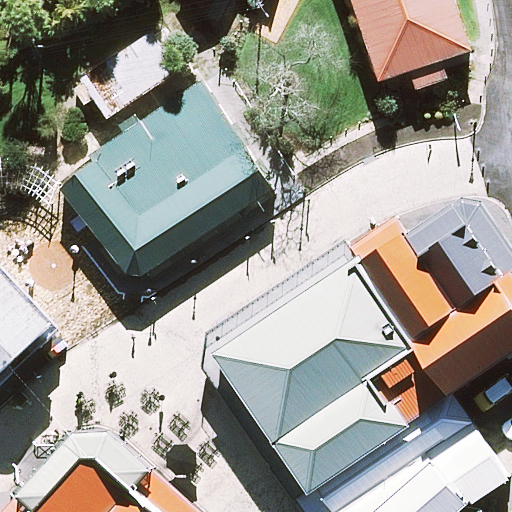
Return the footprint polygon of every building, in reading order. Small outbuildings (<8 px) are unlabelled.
[(465,58),(446,0),(333,0),(364,91),(465,58)] [(153,38),(81,84),(106,123),(178,77),(153,38)] [(275,175),(209,85),(67,190),(132,278),(150,281),(282,184),(275,175)] [(511,269),(511,240),(486,203),(474,201),(418,239),(433,260),(481,226),(511,269)] [(337,511),(336,511),(323,489),(317,493),(226,358),(370,262),(413,233),(403,219),(357,249),(352,242),(212,335),(209,371),(300,507),(304,511),(337,511)] [(511,292),(511,269),(481,226),(433,260),(473,319),(509,295),(511,292)] [(413,233),(370,262),(428,351),(473,319),(433,260),(418,239),(413,233)] [(370,262),(226,358),(317,493),(323,489),(417,427),(385,381),(428,351),(370,262)] [(0,266),(0,389),(62,330),(0,266)] [(473,319),(428,351),(385,381),(417,427),(461,397),(511,361),(511,299),(509,295),(473,319)] [(461,397),(417,427),(323,489),(336,511),(475,421),(461,397)] [(387,511),(442,464),(478,504),(511,482),(511,477),(475,421),(336,511),(337,511),(387,511)] [(22,511),(48,511),(94,462),(108,461),(147,495),(165,511),(212,511),(131,434),(90,439),(22,511)] [(48,511),(131,511),(147,495),(108,461),(94,462),(48,511)] [(468,511),(478,504),(442,464),(387,511),(468,511)] [(131,511),(165,511),(147,495),(131,511)]
